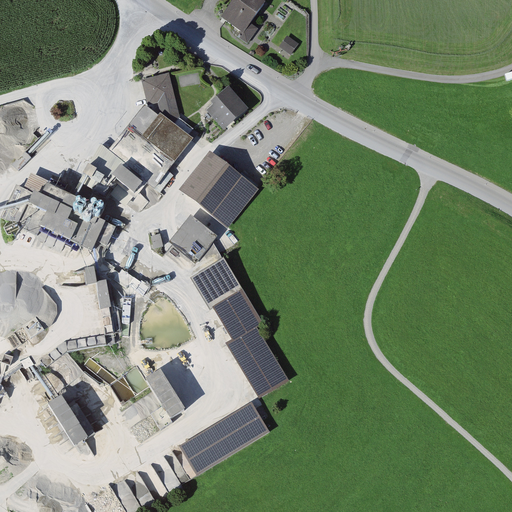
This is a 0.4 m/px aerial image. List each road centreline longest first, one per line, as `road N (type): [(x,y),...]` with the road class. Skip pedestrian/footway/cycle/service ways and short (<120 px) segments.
road 1 (track): [(0,492),(43,461),(133,461),(218,394),(223,362),(215,335),(195,299),(154,261),(142,239),(146,218),(219,145),(295,96),(315,64),(313,0)]
road 2 (tertiary): [(511,208),(357,132),(144,0)]
road 3 (track): [(122,0),(124,47),(91,136),(76,152),(14,181),(0,200)]
road 4 (track): [(0,240),(9,257),(60,294),(76,327)]
